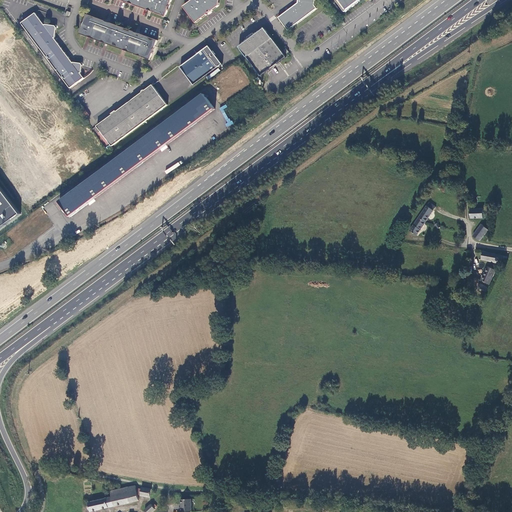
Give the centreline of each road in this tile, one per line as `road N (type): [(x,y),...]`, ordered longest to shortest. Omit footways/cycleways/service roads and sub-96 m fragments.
road 1 (trunk): [(453,0),(0,339)]
road 2 (trunk): [(43,326),(377,76)]
road 3 (track): [(216,490),(40,466),(42,511)]
road 4 (track): [(511,29),(478,53),(456,138),(468,222)]
road 5 (trunk): [(377,76),(501,0)]
road 6 (trunk): [(377,76),(478,0)]
